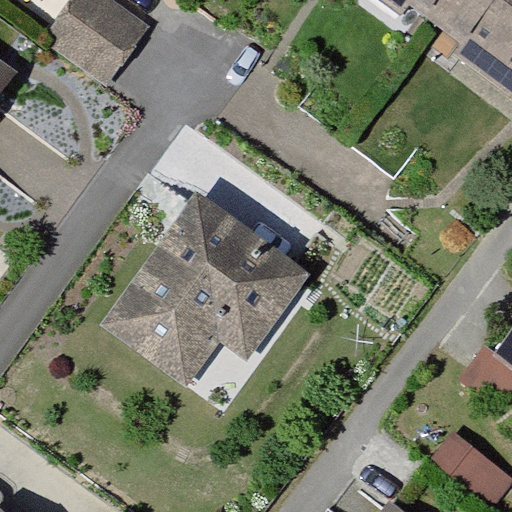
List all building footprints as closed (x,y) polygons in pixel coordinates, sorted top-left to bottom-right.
[(139,41),(81,0),(76,0),(40,52),(100,95),(139,41)] [(351,0),(372,16),(379,7),(425,41),(456,0),(351,0)] [(511,0),(456,0),(425,41),(451,61),(446,69),(504,113),(511,102),(511,0)] [(298,293),(188,212),(91,343),(177,406),(214,356),(238,374),(298,293)] [(511,336),(485,372),(511,392),(511,336)] [(494,511),(509,492),(444,445),(422,475),(473,511),(494,511)]
